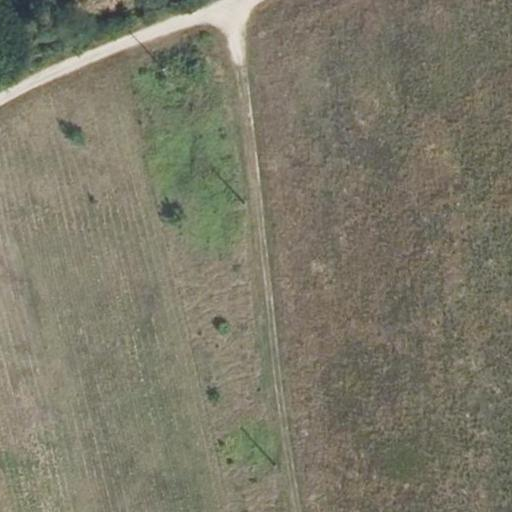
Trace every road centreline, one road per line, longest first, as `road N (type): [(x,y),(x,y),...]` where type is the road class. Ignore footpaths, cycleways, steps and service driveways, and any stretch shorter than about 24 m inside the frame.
road 1 (track): [(294,511),(234,7)]
road 2 (track): [(251,0),(46,85),(0,114)]
